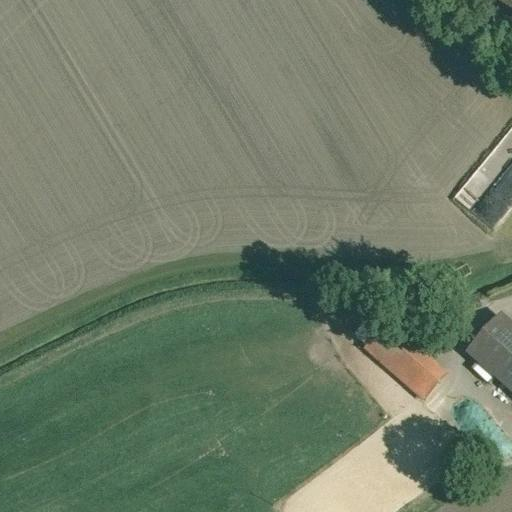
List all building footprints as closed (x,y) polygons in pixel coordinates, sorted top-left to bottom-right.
[(511,0),(490,0),(511,14),(511,0)] [(511,131),(456,198),(474,213),(481,204),(498,219),(511,202),(511,131)] [(511,331),(497,319),(468,352),(511,391),(511,331)] [(357,338),(369,348),(383,330),(371,320),(357,338)] [(392,323),(367,352),(426,405),(451,377),(392,323)]
